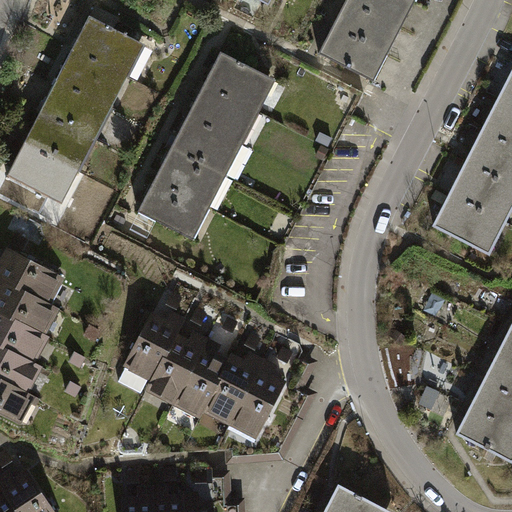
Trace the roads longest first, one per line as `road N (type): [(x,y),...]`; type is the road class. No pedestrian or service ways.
road 1 (residential): [(484,0),(376,220),(359,283),(358,330),(370,380)]
road 2 (residential): [(267,511),(329,402),(370,380)]
road 3 (residential): [(370,380),(399,447),(469,511)]
